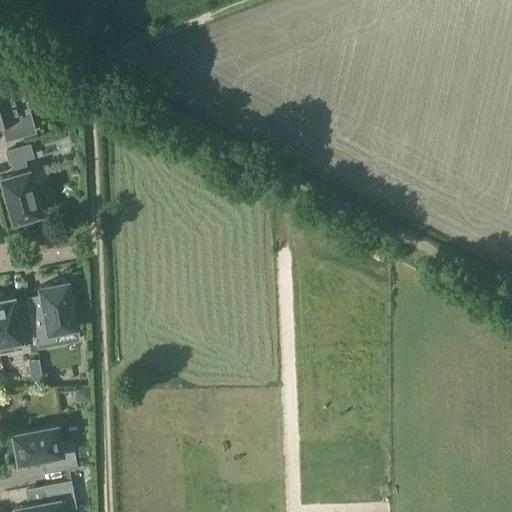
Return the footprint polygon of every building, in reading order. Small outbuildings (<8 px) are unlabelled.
[(6,68),(0,69),(0,119),(1,119),(7,138),(36,130),(27,99),(25,100),(20,83),(11,86),(6,68)] [(13,160),(16,172),(2,176),(14,219),(42,212),(30,168),(28,169),(24,157),(33,155),(30,143),(7,150),(10,161),(13,160)] [(32,313),(35,333),(37,342),(58,339),(56,329),(77,325),(69,280),(66,280),(65,277),(53,279),(54,282),(41,285),(45,310),(32,313)] [(0,292),(0,350),(0,352),(25,347),(22,335),(35,333),(32,313),(29,298),(16,301),(15,295),(5,297),(4,292),(0,292)] [(151,372),(131,372),(130,386),(150,387),(151,372)] [(78,404),(61,405),(62,421),(78,420),(78,404)] [(14,432),(15,435),(12,436),(14,445),(16,445),(19,460),(49,454),(52,470),(78,465),(73,438),(61,440),(58,423),(14,432)] [(16,505),(16,508),(13,509),(13,511),(62,511),(62,508),(77,505),(77,504),(74,505),(72,495),(75,495),(72,479),(45,484),(48,499),(16,505)]
